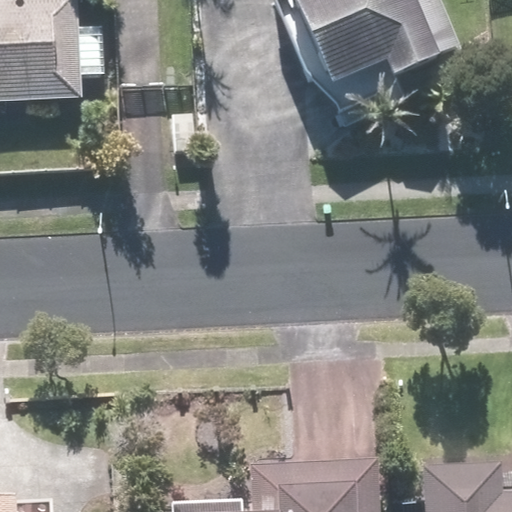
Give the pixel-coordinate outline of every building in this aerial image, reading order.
[(0,0),(0,109),(81,109),(81,76),(111,76),(110,25),(81,26),(80,0),(0,0)] [(285,0),(323,96),(393,69),(398,82),(461,57),(438,0),(285,0)] [(511,511),(511,465),(439,466),(439,511),(511,511)] [(267,511),(200,511),(372,511),(372,508),(390,508),(390,468),(267,467),(267,511)] [(32,511),(33,501),(0,500),(0,511),(32,511)]
